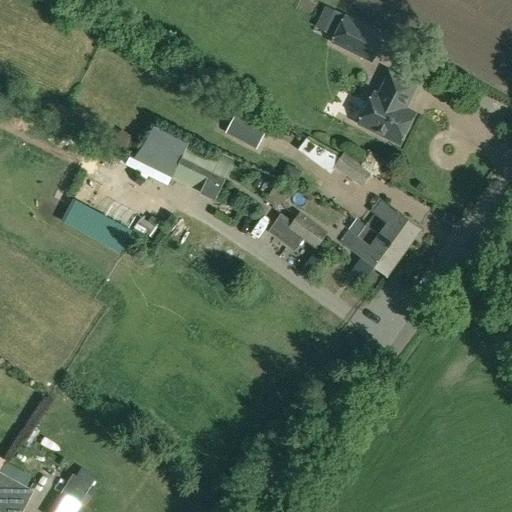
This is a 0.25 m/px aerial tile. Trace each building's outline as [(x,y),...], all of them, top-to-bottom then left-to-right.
[(320,17),(338,25),(343,14),(325,6),(320,17)] [(345,18),(332,43),(370,62),(383,37),(345,18)] [(403,109),(415,86),(389,73),(377,96),(373,94),(367,107),(362,108),(358,116),(360,121),(359,123),(399,143),(413,114),(403,109)] [(238,113),(228,132),(255,148),(266,129),(238,113)] [(341,158),(315,144),(307,138),(299,149),(331,174),(335,168),(362,186),(373,171),(345,152),(341,158)] [(173,179),(216,201),(237,161),(193,139),(173,179)] [(281,210),(292,192),(277,183),(266,201),(281,210)] [(379,235),(404,253),(422,228),(381,199),(372,211),(388,223),(379,235)] [(82,204),(75,216),(117,239),(124,226),(82,204)] [(300,213),(293,223),(282,214),(268,232),(295,252),(303,240),(316,249),(328,233),(300,213)] [(387,276),(404,253),(379,235),(367,227),(358,239),(354,236),(347,231),(340,242),(347,246),(387,276)] [(0,474),(0,511),(16,511),(29,489),(0,474)] [(79,490),(61,479),(50,498),(68,508),(79,490)]
